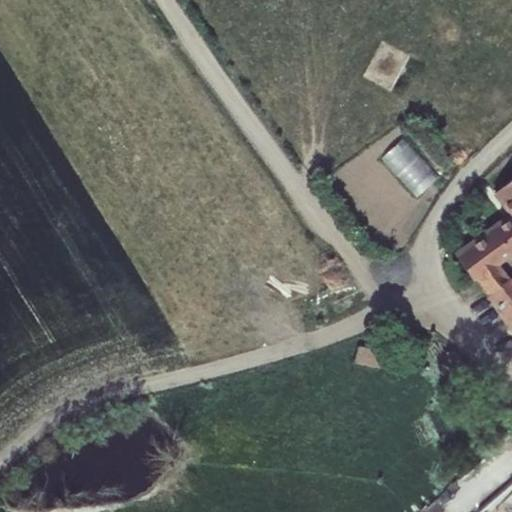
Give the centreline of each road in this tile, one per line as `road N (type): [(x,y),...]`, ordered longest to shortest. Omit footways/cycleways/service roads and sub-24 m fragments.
road 1 (track): [(165,0),(312,207),(393,298),(340,332),(90,405),(42,430),(0,467)]
road 2 (unclassified): [(393,298),(459,181),(511,132)]
